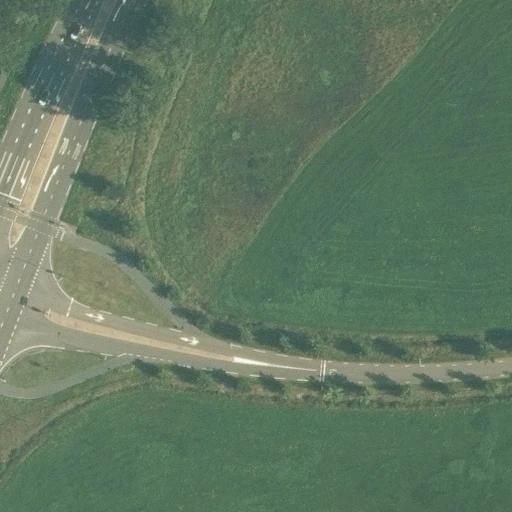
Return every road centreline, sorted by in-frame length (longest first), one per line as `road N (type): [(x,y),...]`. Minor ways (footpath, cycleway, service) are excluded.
road 1 (primary): [(9,304),(133,0)]
road 2 (unclassified): [(206,358),(364,376),(511,366)]
road 3 (primary): [(89,0),(2,194)]
road 4 (unclassified): [(206,358),(9,304)]
